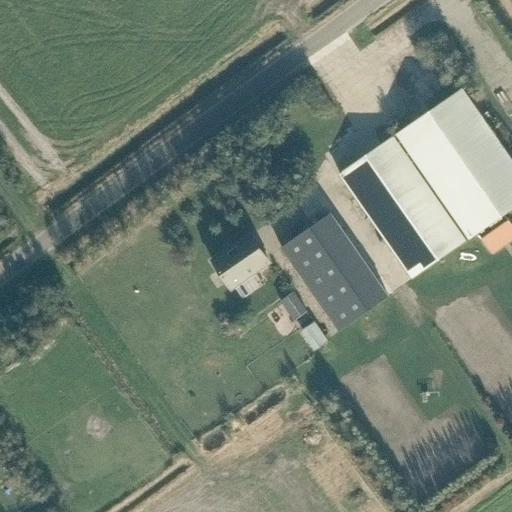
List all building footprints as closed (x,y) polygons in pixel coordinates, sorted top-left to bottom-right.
[(411,152),(424,171),(471,238),(511,209),(511,157),(463,88),(398,134),(411,152)] [(424,171),(411,152),(408,155),(395,136),(339,175),(412,279),(467,240),(420,173),(424,171)] [(330,214),(281,248),(338,330),(387,296),(330,214)] [(511,222),(510,220),(483,238),(494,253),(511,240),(511,222)] [(249,233),(210,258),(227,285),(266,260),(249,233)] [(294,291),(283,299),(297,319),(308,312),(294,291)] [(315,322),(304,330),(317,350),(329,342),(315,322)]
